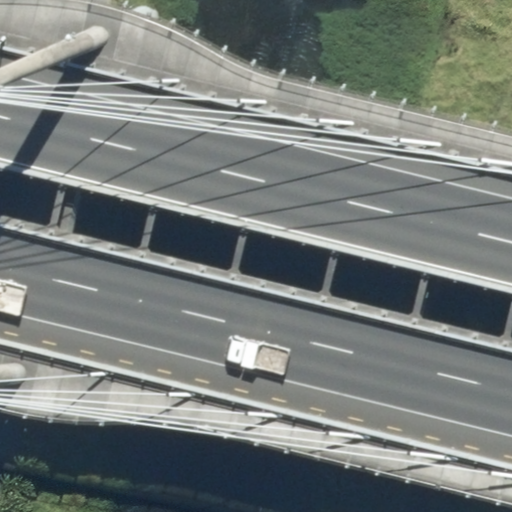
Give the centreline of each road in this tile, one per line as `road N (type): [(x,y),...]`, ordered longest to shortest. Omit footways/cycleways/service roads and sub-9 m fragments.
road 1 (secondary): [(0,108),(511,234)]
road 2 (secondary): [(511,389),(0,264)]
